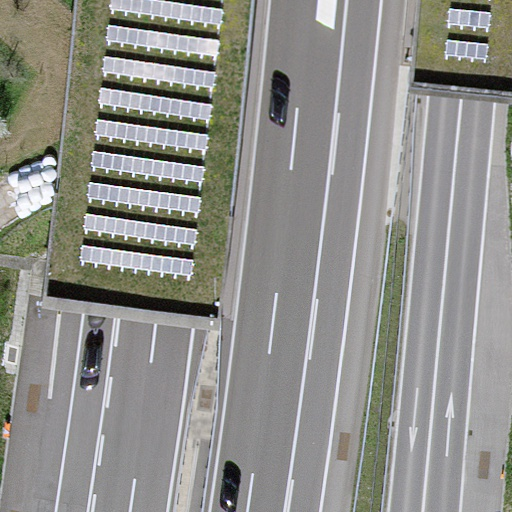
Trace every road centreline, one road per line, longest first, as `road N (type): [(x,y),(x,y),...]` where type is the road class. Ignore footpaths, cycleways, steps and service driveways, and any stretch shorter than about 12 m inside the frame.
road 1 (motorway): [(247,511),(307,0)]
road 2 (motorway): [(186,0),(129,511)]
road 3 (trunk): [(469,0),(423,511)]
